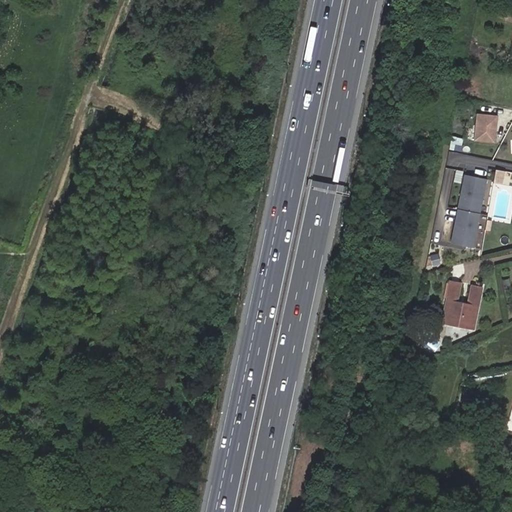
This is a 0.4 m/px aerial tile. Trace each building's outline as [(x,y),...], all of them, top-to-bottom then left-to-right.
[(493,142),(496,116),(476,114),(473,140),(493,142)] [(495,169),(493,182),(503,183),(505,171),(495,169)] [(487,178),(465,174),(451,242),(473,246),(487,178)] [(464,327),(466,320),(474,321),(482,286),(471,284),(468,302),(457,300),(460,282),(451,280),(443,314),(443,315),(452,316),(450,324),(464,327)] [(441,322),(450,324),(452,316),(443,315),(441,322)] [(466,320),(464,327),(472,329),(474,321),(466,320)]
